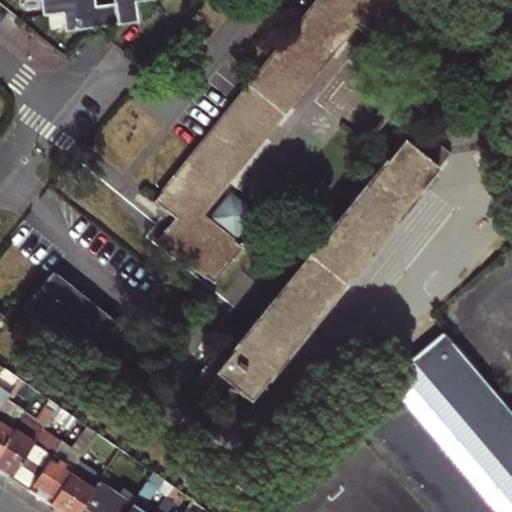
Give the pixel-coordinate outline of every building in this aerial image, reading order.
[(116,0),(117,6),(99,9),(98,0),(41,0),(43,18),(50,18),(52,32),(66,31),(66,33),(139,23),(136,5),(156,2),(155,0),(116,0)] [(412,0),(329,0),(168,200),(185,214),(169,234),(225,281),(254,246),(213,213),(368,23),(383,36),(412,0)] [(450,170),(415,141),(238,358),(230,353),(208,381),(250,415),(450,170)] [(53,274),(25,308),(96,366),(125,330),(53,274)] [(511,511),(511,398),(456,331),(366,404),(455,511),(511,511)] [(24,382),(5,370),(0,376),(0,387),(14,397),(24,382)] [(0,416),(0,457),(26,420),(31,414),(11,401),(4,410),(0,416)] [(26,420),(0,457),(0,470),(14,479),(39,444),(64,409),(53,402),(36,426),(26,420)] [(72,476),(102,434),(80,420),(56,455),(31,490),(52,504),(72,476)] [(14,479),(31,490),(56,455),(39,444),(14,479)] [(420,511),(386,466),(384,511),(420,511)] [(161,511),(180,486),(161,474),(137,507),(133,511),(161,511)] [(84,511),(98,493),(72,476),(52,504),(63,511),(84,511)] [(133,511),(137,507),(104,484),(98,493),(84,511),(133,511)] [(180,486),(161,511),(177,511),(190,493),(180,486)] [(209,511),(212,507),(199,499),(190,511),(209,511)]
